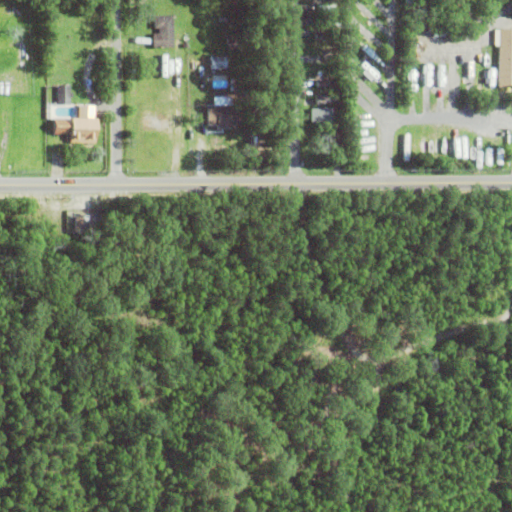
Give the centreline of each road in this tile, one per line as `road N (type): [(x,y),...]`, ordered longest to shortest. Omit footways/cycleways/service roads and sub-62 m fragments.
road 1 (tertiary): [(0,183),(511,180)]
road 2 (residential): [(118,183),(116,0)]
